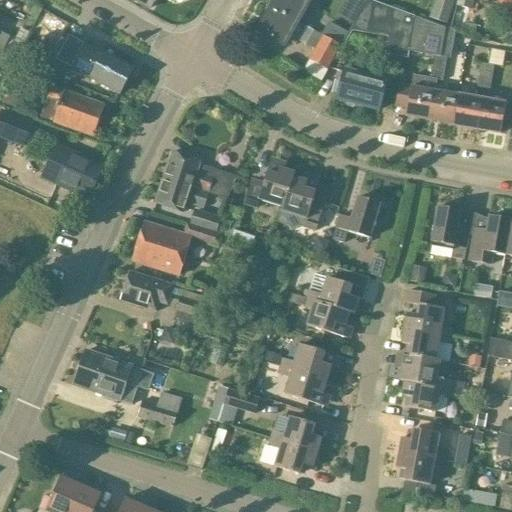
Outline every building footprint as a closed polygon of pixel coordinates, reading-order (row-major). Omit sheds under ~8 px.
[(134,0),(151,9),(155,0),(134,0)] [(274,0),(270,7),(296,22),(308,0),(274,0)] [(364,0),(345,0),(343,4),(360,14),(367,1),(364,0)] [(408,59),(409,52),(415,17),(369,0),(368,0),(367,1),(360,14),(350,31),(356,32),(369,34),(388,37),(387,45),(385,55),(408,59)] [(452,0),(436,0),(432,18),(450,23),(455,1),(452,0)] [(457,0),(450,30),(456,31),(462,32),(464,23),(465,24),(468,10),(471,10),(472,11),(474,0),(457,0)] [(312,30),(296,22),(270,7),(257,30),(283,45),(286,40),(297,46),(299,42),(311,49),(312,47),(315,49),(323,34),(326,36),(332,24),(319,17),(312,30)] [(415,17),(409,52),(434,56),(441,57),(446,28),(415,17)] [(0,48),(4,50),(11,37),(0,31),(0,48)] [(57,60),(71,68),(84,43),(70,36),(57,60)] [(303,71),(322,82),(342,46),(323,36),(303,71)] [(72,69),(119,94),(133,69),(85,44),(72,69)] [(511,63),(511,56),(492,52),(491,59),(511,63)] [(482,64),(480,76),(492,78),(494,66),(482,64)] [(431,78),(437,79),(444,80),(445,69),(433,67),(431,78)] [(344,71),(341,82),(335,81),(332,94),(338,95),(336,99),(379,111),(387,82),(344,71)] [(399,84),(394,107),(407,109),(405,117),(430,122),(435,92),(437,79),(431,78),(414,75),(412,87),(399,84)] [(480,76),(478,88),(490,90),(492,78),(480,76)] [(53,123),(93,137),(104,107),(51,88),(48,97),(61,102),(53,123)] [(435,92),(430,122),(454,126),(459,96),(435,92)] [(459,96),(454,126),(477,130),(482,101),(459,96)] [(505,105),(482,101),(477,130),(500,134),(505,105)] [(0,138),(23,149),(34,123),(2,109),(0,112),(0,138)] [(44,177),(88,197),(102,168),(57,148),(44,177)] [(173,152),(165,179),(191,187),(228,200),(236,176),(198,164),(200,161),(173,152)] [(283,208),(295,178),(297,174),(270,166),(264,185),(252,181),(245,204),(256,208),(259,201),(283,208)] [(283,208),(281,212),(278,223),(288,226),(291,232),(301,226),(317,231),(324,207),(326,208),(332,188),(319,184),(318,186),(295,178),(283,208)] [(191,187),(165,179),(156,203),(183,212),(186,204),(203,210),(209,194),(227,201),(228,200),(191,187)] [(347,232),(349,233),(371,239),(381,204),(359,198),(352,219),(341,216),(334,240),(344,243),(347,232)] [(439,207),(432,242),(455,246),(453,258),(465,260),(469,235),(457,233),(461,211),(439,207)] [(192,218),(190,225),(217,234),(219,227),(220,223),(222,218),(194,210),(192,218)] [(506,255),(511,221),(511,220),(491,216),(487,239),(475,236),(470,261),(482,263),(492,265),(494,253),(506,255)] [(145,224),(133,262),(178,276),(190,238),(218,247),(222,235),(217,234),(190,225),(187,224),(183,236),(145,224)] [(217,234),(222,235),(232,238),(234,232),(234,231),(219,227),(217,234)] [(375,257),(370,274),(382,277),(387,261),(375,257)] [(338,269),(335,281),(328,279),(321,303),(350,312),(349,313),(354,315),(359,300),(363,301),(370,279),(338,269)] [(130,272),(122,301),(157,312),(160,303),(169,305),(175,286),(130,272)] [(177,296),(181,298),(174,322),(199,329),(204,311),(212,313),(217,296),(206,292),(204,298),(179,290),(177,296)] [(406,328),(453,337),(454,329),(443,327),(445,310),(434,308),(436,295),(409,291),(407,304),(415,305),(413,314),(408,314),(406,328)] [(511,292),(501,291),(499,306),(511,307),(511,292)] [(303,297),(291,294),(289,301),(301,305),(313,309),(308,327),(347,339),(351,328),(345,326),(349,313),(350,312),(321,303),(316,301),(303,297)] [(453,337),(406,328),(403,343),(413,345),(411,357),(416,357),(441,362),(441,360),(437,359),(439,343),(451,345),(453,337)] [(282,358),(279,366),(327,381),(332,366),(322,363),(325,353),(301,345),(296,362),(282,358)] [(511,349),(503,348),(501,358),(511,360),(511,349)] [(154,375),(109,359),(86,351),(74,385),(120,401),(132,405),(134,400),(138,388),(148,391),(154,375)] [(441,362),(416,357),(414,366),(404,364),(401,381),(405,382),(436,387),(463,391),(465,384),(454,382),(438,379),(441,362)] [(327,381),(279,366),(275,365),(273,372),(291,378),(285,395),(310,403),(313,392),(323,395),(327,381)] [(436,387),(405,382),(403,396),(412,398),(411,408),(436,413),(439,395),(451,397),(462,400),(463,391),(436,387)] [(229,389),(224,406),(238,410),(255,415),(260,398),(229,389)] [(137,418),(173,429),(182,399),(162,393),(158,405),(143,400),(137,418)] [(209,420),(219,423),(221,414),(212,411),(209,420)] [(272,430),(270,439),(317,453),(322,438),(312,435),(315,426),(290,418),(285,434),(272,430)] [(511,422),(504,421),(502,434),(511,435),(511,422)] [(402,439),(400,454),(435,460),(447,462),(449,454),(436,452),(439,435),(415,431),(413,441),(402,439)] [(206,469),(215,438),(199,433),(190,464),(206,469)] [(469,464),(474,436),(461,434),(457,462),(469,464)] [(482,448),(483,436),(475,434),(473,447),(482,448)] [(511,435),(502,434),(497,456),(511,458),(511,435)] [(317,453),(270,439),(267,446),(280,450),(275,467),(300,475),(304,464),(313,467),(317,453)] [(435,460),(400,454),(397,468),(408,470),(406,481),(431,485),(434,467),(446,469),(447,462),(435,460)] [(70,511),(81,488),(61,479),(46,511),(70,511)] [(511,487),(504,486),(503,496),(500,508),(511,509),(511,487)] [(81,488),(70,511),(96,511),(95,511),(101,497),(81,488)] [(462,502),(495,507),(497,495),(464,489),(462,502)] [(120,511),(145,511),(146,510),(126,500),(120,511)]
